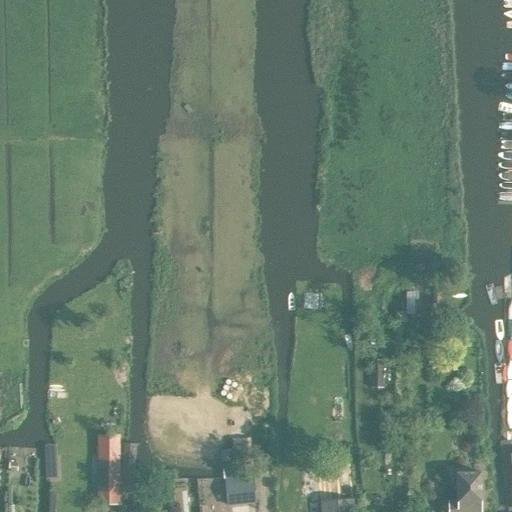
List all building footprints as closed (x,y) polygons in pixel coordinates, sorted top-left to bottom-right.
[(370,387),(381,387),(382,359),(370,359),(370,387)] [(251,463),(250,437),(231,438),(232,464),(251,463)] [(137,443),(125,442),(123,442),(120,481),(120,490),(135,492),(136,469),(135,469),(137,443)] [(119,502),(120,490),(120,481),(120,457),(98,457),(98,502),(119,502)] [(8,462),(8,470),(16,470),(17,463),(8,462)] [(456,499),(447,499),(447,511),(481,511),(481,501),(482,501),(481,470),(455,471),(456,499)] [(226,503),(255,499),(253,480),(224,483),(226,503)] [(372,499),(364,493),(357,503),(365,509),(372,499)] [(353,511),(353,498),(319,501),(319,511),(353,511)]
